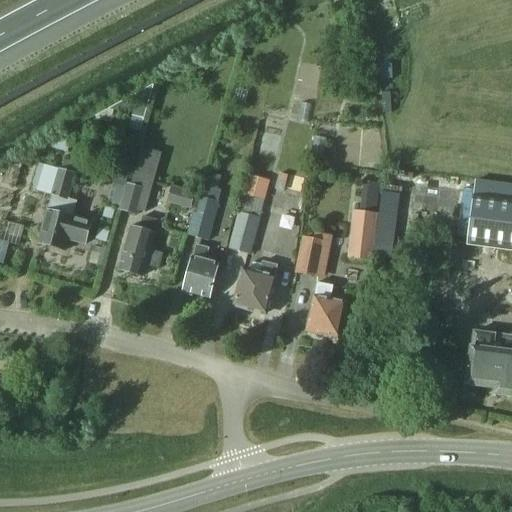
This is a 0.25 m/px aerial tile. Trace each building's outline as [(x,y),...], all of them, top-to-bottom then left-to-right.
[(91,224),(72,218),(76,202),(69,200),(77,175),(39,165),(32,191),(51,197),(49,206),(48,212),(47,212),(38,245),(63,251),(67,240),(85,245),(91,224)] [(300,202),(305,179),(290,175),(284,198),(300,202)] [(193,214),(188,237),(209,243),(219,204),(225,180),(208,176),(197,214),(193,214)] [(265,202),(264,202),(269,182),(246,176),(236,215),(238,215),(229,251),(251,256),(265,202)] [(126,185),(119,212),(139,217),(146,190),(126,185)] [(171,186),(167,203),(190,209),(195,192),(171,186)] [(392,260),(400,196),(382,194),(374,257),(392,260)] [(511,202),(474,199),(470,248),(511,251),(511,202)] [(347,260),(372,263),(378,215),(351,211),(347,260)] [(118,271),(142,278),(145,267),(160,270),(164,255),(149,252),(158,221),(143,217),(139,230),(130,228),(118,271)] [(328,243),(306,238),(299,271),(321,275),(328,243)] [(404,266),(428,269),(430,250),(406,247),(404,266)] [(211,300),(219,267),(206,264),(210,251),(197,248),(185,294),(211,300)] [(266,314),(275,274),(277,266),(262,262),(260,270),(244,266),(234,307),(266,314)] [(339,339),(347,304),(331,301),(334,288),(317,284),(315,297),(308,332),(339,339)] [(456,364),(453,384),(466,386),(465,387),(494,391),(494,396),(511,398),(511,337),(473,332),(471,349),(468,365),(456,364)]
